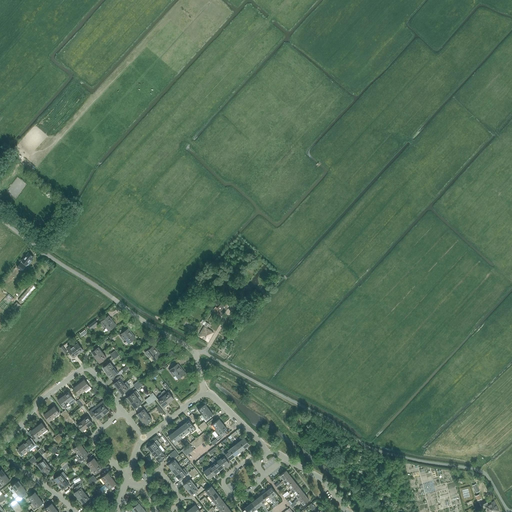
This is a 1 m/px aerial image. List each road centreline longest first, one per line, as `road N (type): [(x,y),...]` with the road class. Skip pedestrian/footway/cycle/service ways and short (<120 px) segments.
road 1 (residential): [(204,392),(185,345),(0,218)]
road 2 (residential): [(74,511),(7,458),(4,447),(42,399),(83,369),(122,411)]
